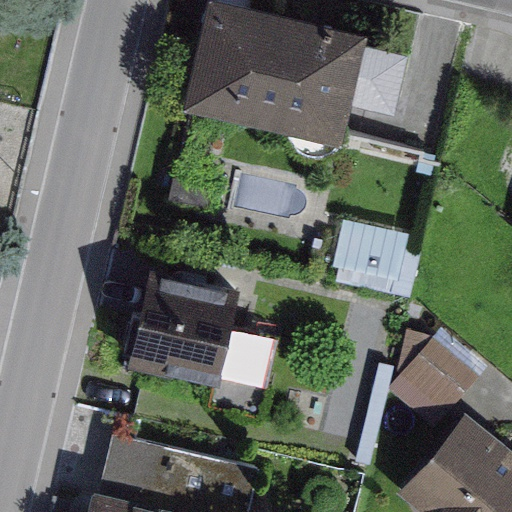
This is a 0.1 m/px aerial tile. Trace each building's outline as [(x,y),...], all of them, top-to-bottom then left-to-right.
[(366,29),(240,0),(205,0),(181,105),(340,141),(366,29)] [(0,233),(21,140),(0,135),(0,233)] [(335,274),(408,290),(421,229),(348,214),(335,274)] [(238,282),(148,263),(127,361),(217,380),(238,282)] [(424,511),(511,511),(511,433),(472,396),(491,376),(440,330),(398,376),(449,423),(394,484),(424,511)] [(247,511),(256,470),(115,439),(102,498),(96,497),(93,511),(247,511)]
